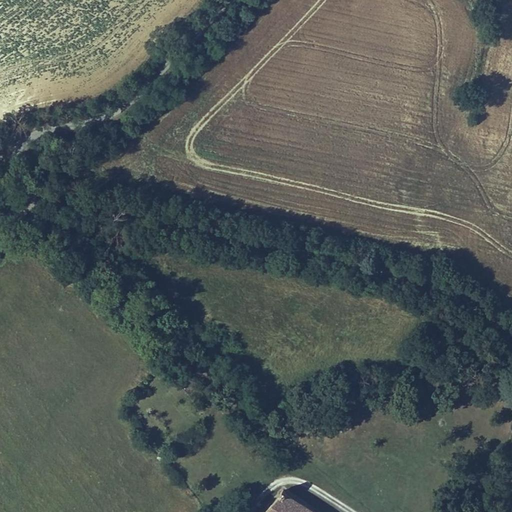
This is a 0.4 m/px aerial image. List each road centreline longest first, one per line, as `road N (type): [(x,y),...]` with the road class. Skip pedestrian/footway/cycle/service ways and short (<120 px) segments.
road 1 (unclassified): [(40,192),(445,276),(511,316)]
road 2 (unclassified): [(40,192),(8,171),(9,154),(39,131),(104,121),(123,110),(233,0)]
